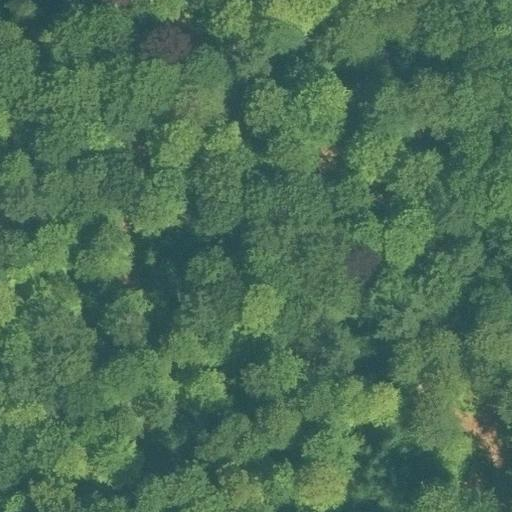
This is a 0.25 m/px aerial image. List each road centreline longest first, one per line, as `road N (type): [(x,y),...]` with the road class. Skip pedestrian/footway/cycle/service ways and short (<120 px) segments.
road 1 (track): [(64,511),(511,292)]
road 2 (track): [(511,337),(367,0)]
